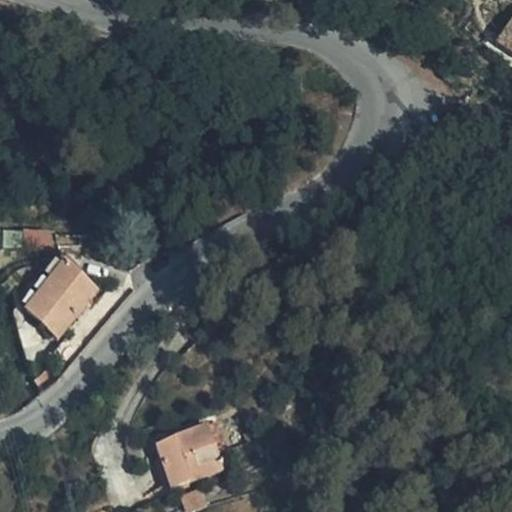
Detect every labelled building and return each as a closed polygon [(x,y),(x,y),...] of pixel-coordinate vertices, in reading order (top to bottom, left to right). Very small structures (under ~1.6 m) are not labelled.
[(511,1),(498,28),(511,35),(511,1)] [(511,51),(511,35),(498,28),(491,40),(511,51)] [(45,288),(73,278),(64,269),(45,288)] [(93,297),(73,278),(45,288),(22,313),(51,341),(93,297)] [(202,416),(193,418),(203,459),(214,456),(202,416)] [(203,459),(193,418),(136,433),(150,478),(205,463),(203,459)] [(208,425),(215,446),(230,443),(224,420),(208,425)]
